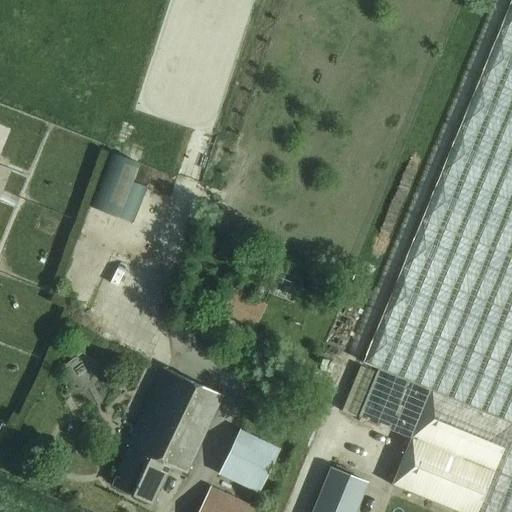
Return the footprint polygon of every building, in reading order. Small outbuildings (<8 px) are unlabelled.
[(430,391),(391,486),(455,511),(511,511),(511,0),(362,363),(430,391)] [(113,153),(92,208),(134,224),(147,188),(133,182),(140,164),(113,153)] [(232,289),(220,312),(241,323),(255,330),(267,306),(251,298),(232,289)] [(223,396),(187,380),(163,369),(127,447),(130,449),(113,487),(152,506),(170,467),(186,474),(223,396)] [(256,437),(244,465),(267,475),(280,448),(256,437)] [(330,469),(312,511),(356,511),(368,484),(330,469)] [(254,511),(255,511),(210,491),(200,511),(254,511)]
